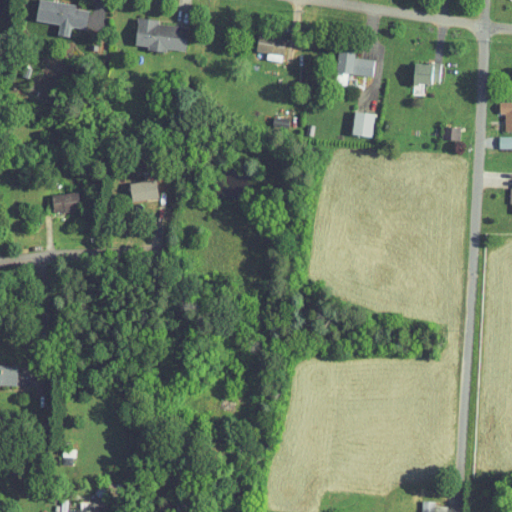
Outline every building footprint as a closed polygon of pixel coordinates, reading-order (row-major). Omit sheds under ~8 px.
[(77,5),(64,3),(64,0),(26,0),(24,14),(48,19),(46,29),(57,31),(59,21),(74,23),(77,5)] [(176,22),(145,19),(146,14),(127,12),(124,39),(136,40),(136,45),(153,46),(154,43),(174,45),(176,22)] [(274,30),(247,28),(246,46),(255,46),(254,54),(272,56),(274,30)] [(325,78),(336,79),(336,69),(361,70),(362,53),(344,53),(344,47),(326,46),(325,78)] [(430,60),(404,56),(401,75),(427,79),(430,60)] [(493,125),(511,125),(511,108),(511,107),(511,95),(488,96),(488,108),(493,108),(493,125)] [(341,129),(360,131),(363,108),(343,106),(341,129)] [(449,121),(431,120),(430,134),(448,135),(449,121)] [(500,142),(500,130),(487,130),(487,142),(500,142)] [(511,171),(502,171),(502,180),(500,180),(499,206),(511,206),(511,171)] [(120,193),(147,191),(145,172),(119,175),(120,193)] [(40,187),(42,206),(68,203),(66,184),(40,187)] [(422,511),(423,494),(410,494),(409,511),(422,511)] [(84,511),(85,503),(64,503),(63,511),(84,511)]
